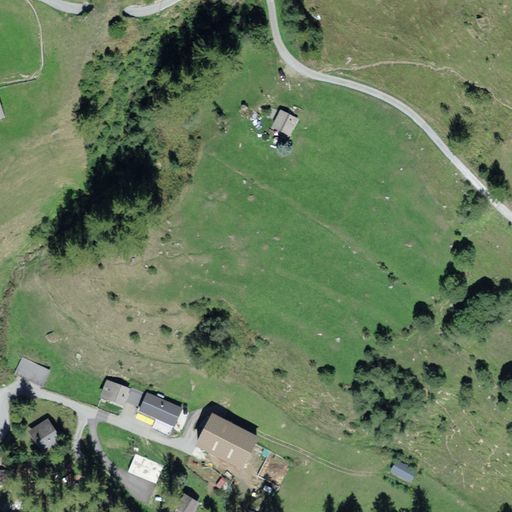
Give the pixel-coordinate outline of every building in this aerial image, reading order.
[(294,119),(279,111),(270,127),(286,135),(294,119)] [(51,367),(21,356),(13,374),(44,386),(51,367)] [(129,389),(106,379),(99,397),(121,407),(129,389)] [(182,409),(144,392),(136,410),(156,419),(153,428),(170,435),(182,409)] [(255,440),(208,417),(193,447),(239,471),(255,440)] [(46,421),(30,430),(45,453),(60,444),(46,421)] [(416,471),(397,460),(392,469),(411,480),(416,471)] [(189,511),(195,503),(184,496),(176,509),(180,511),(189,511)]
